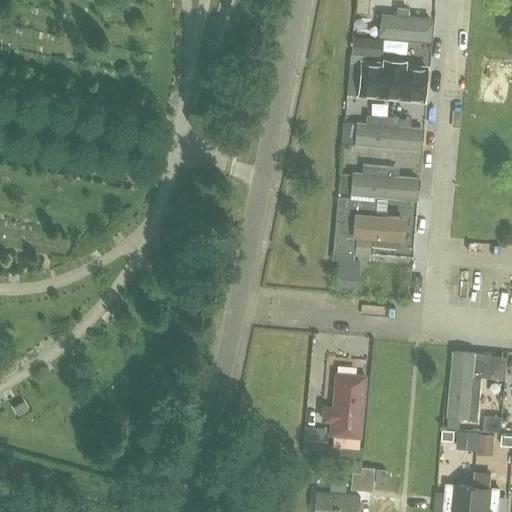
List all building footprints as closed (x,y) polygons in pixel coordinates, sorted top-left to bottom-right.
[(355,0),(355,12),(368,13),(368,0),(355,0)] [(382,12),(380,34),(427,38),(429,16),(382,12)] [(359,54),(361,37),(353,36),(351,53),(359,54)] [(426,65),(360,59),(357,92),(423,98),(426,65)] [(356,119),(354,143),(419,148),(421,124),(356,119)] [(416,174),(352,169),(350,192),(415,197),(416,174)] [(354,211),(352,233),(401,237),(403,216),(354,211)] [(453,349),(448,412),(477,415),(482,351),(453,349)] [(335,372),(330,431),(359,433),(364,374),(335,372)] [(484,414),(483,430),(501,431),(502,415),(484,414)] [(363,447),(324,443),(326,429),(304,427),(302,449),(324,451),(323,453),(362,456),(363,447)] [(443,429),(442,439),(454,440),(455,430),(443,429)] [(458,431),(457,448),(477,449),(478,432),(458,431)] [(477,454),(493,455),(495,434),(479,433),(477,454)] [(511,445),(511,435),(502,434),(501,444),(511,445)] [(350,489),(372,491),(374,467),(361,466),(361,472),(352,471),(350,489)] [(386,469),(376,468),(375,482),(384,483),(386,469)] [(497,511),(499,488),(490,488),(492,472),(474,470),(473,486),(470,511),(497,511)] [(444,511),(470,511),(473,486),(447,484),(444,511)] [(312,511),(357,511),(359,496),(315,492),(312,511)]
